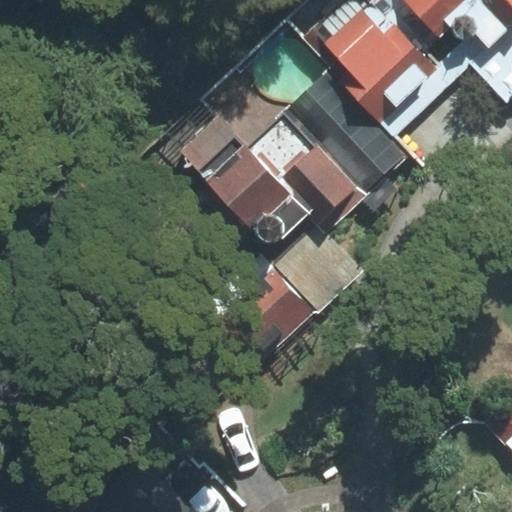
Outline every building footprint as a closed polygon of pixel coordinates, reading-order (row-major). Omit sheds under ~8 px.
[(511,0),(329,0),(298,29),(395,133),(471,63),(508,102),(511,97),(511,0)] [(324,234),(408,156),(329,72),(297,102),(284,113),(317,147),(281,181),(220,117),(182,153),(264,240),(270,242),(277,241),(283,238),(307,216),(324,234)] [(433,346),(365,343),(362,420),(430,423),(433,346)] [(511,402),(488,424),(511,449),(511,402)] [(0,511),(105,511),(120,498),(38,413),(0,449),(0,511)] [(192,511),(149,468),(120,498),(105,511),(192,511)]
